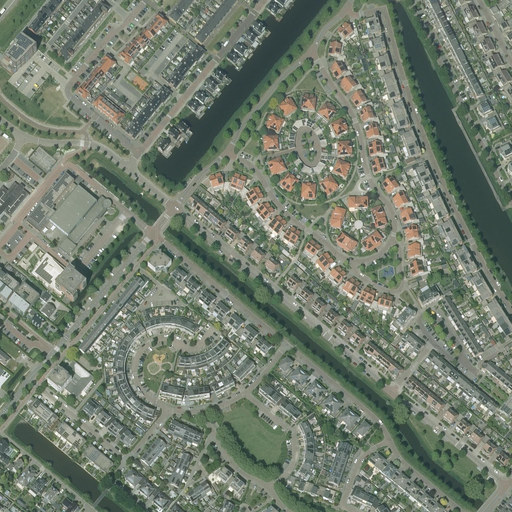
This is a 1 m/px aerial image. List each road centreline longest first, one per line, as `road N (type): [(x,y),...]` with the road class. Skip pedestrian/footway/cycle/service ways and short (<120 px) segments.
road 1 (residential): [(511,310),(458,216),(406,90),(384,10),(355,16),(346,8)]
road 2 (residential): [(391,392),(173,209)]
road 3 (residential): [(411,0),(511,202)]
road 4 (residential): [(145,0),(68,85),(70,98),(139,153)]
road 5 (residential): [(392,240),(393,217),(367,176),(356,120),(311,53)]
road 6 (residential): [(139,153),(266,0)]
road 7 (tertiary): [(289,347),(152,233)]
road 8 (residential): [(227,153),(260,176),(292,221),(351,262)]
road 9 (residential): [(167,410),(140,389),(137,358),(160,339),(199,347),(214,329)]
road 10 (tertiary): [(29,380),(130,261)]
road 11 (residential): [(507,486),(391,392)]
road 12 (tertiary): [(389,441),(370,413),(289,347)]
road 13 (tertiary): [(227,153),(273,87),(311,53)]
road 14 (residential): [(269,487),(287,472),(294,442),(245,394)]
